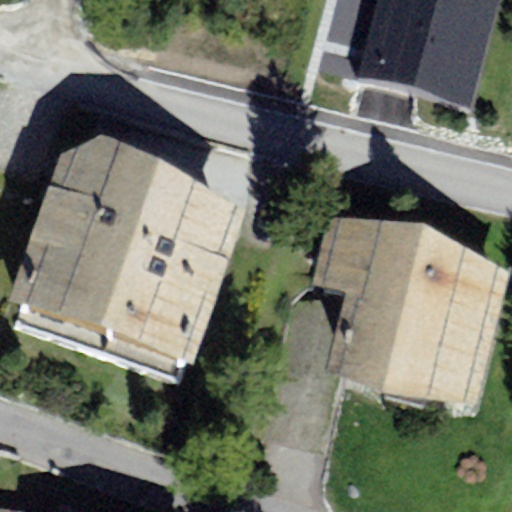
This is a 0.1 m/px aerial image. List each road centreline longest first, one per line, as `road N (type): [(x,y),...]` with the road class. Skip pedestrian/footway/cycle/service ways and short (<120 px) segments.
road 1 (residential): [(511,190),(210,119),(33,55)]
road 2 (residential): [(232,511),(0,424)]
